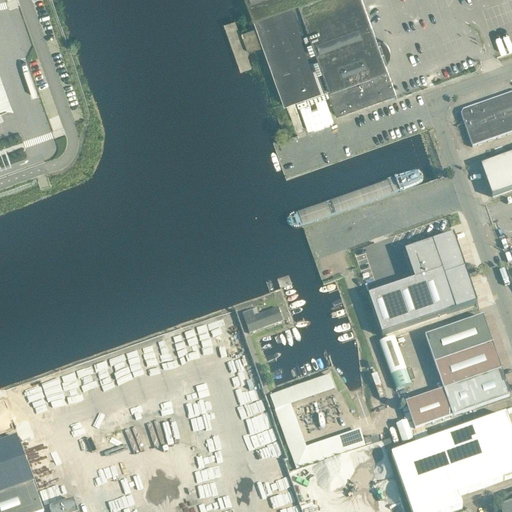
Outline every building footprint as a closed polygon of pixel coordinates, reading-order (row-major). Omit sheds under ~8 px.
[(511,0),(313,0),(341,76),(346,74),(352,90),(336,96),(334,97),(333,98),(332,100),(332,102),(332,104),(333,106),(334,107),(336,108),(338,108),(340,108),(356,102),(511,46),(511,0)] [(511,94),(463,112),(461,115),(473,147),(511,133),(511,94)] [(511,155),(481,167),(492,198),(511,190),(511,155)] [(368,297),(382,337),(477,305),(454,236),(405,253),(415,282),(368,297)] [(283,322),(278,309),(254,317),(252,312),(243,315),(250,334),(283,322)] [(492,345),(482,319),(425,338),(434,365),(492,345)] [(501,372),(492,345),(434,365),(444,391),(501,372)] [(453,418),(510,398),(501,372),(444,391),(406,404),(415,431),(453,418)] [(292,409),(335,395),(330,380),(271,400),(296,473),(366,449),(361,434),(307,452),(292,409)] [(511,478),(511,434),(506,416),(392,456),(411,511),(452,511),(462,509),(458,497),(511,478)] [(413,442),(406,423),(396,426),(403,446),(413,442)] [(42,511),(16,439),(0,444),(0,511),(42,511)] [(390,440),(383,443),(386,453),(393,451),(390,440)] [(511,511),(511,494),(505,498),(508,506),(499,509),(500,511),(511,511)] [(77,511),(74,502),(50,510),(51,511),(77,511)]
